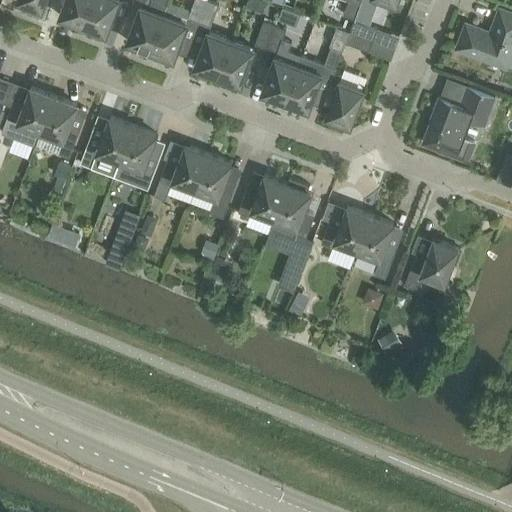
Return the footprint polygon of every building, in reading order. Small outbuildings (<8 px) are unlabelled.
[(17,0),(18,0),(42,9),(45,0),(17,0)] [(65,0),(60,16),(83,25),(92,0),(65,0)] [(118,0),(92,0),(83,25),(106,33),(118,0)] [(127,41),(150,50),(164,14),(150,9),(152,4),(152,0),(134,0),(144,4),(143,6),(140,5),(127,41)] [(187,23),(197,27),(207,1),(204,0),(193,0),(189,12),(168,4),(164,14),(150,50),(173,59),(187,23)] [(344,0),(347,1),(341,15),(352,19),(358,0),(344,0)] [(207,1),(197,27),(207,30),(216,4),(207,1)] [(511,49),(511,13),(500,9),(490,33),(466,24),(457,48),(506,66),(511,49)] [(349,31),(393,47),(397,37),(353,21),(349,31)] [(253,45),(266,49),(274,27),(261,22),(253,45)] [(284,30),(274,27),(266,49),(276,53),(284,30)] [(218,75),(231,39),(208,31),(194,67),(218,75)] [(393,47),(349,31),(344,43),(389,60),(393,47)] [(254,48),(231,39),(218,75),(241,84),(254,48)] [(320,73),(298,65),(285,101),(308,109),(322,73),(330,77),(340,51),(330,47),(320,73)] [(285,101),(298,65),(275,56),(262,92),(285,101)] [(363,89),(331,77),(328,85),(337,88),(326,116),(350,125),(363,89)] [(35,146),(41,130),(54,95),(31,86),(24,106),(13,101),(1,134),(35,146)] [(496,96),(467,86),(460,104),(454,102),(454,103),(438,97),(432,113),(437,115),(433,124),(432,123),(426,138),(428,143),(456,154),(462,139),(463,139),(471,120),(484,125),(496,96)] [(41,130),(64,139),(58,155),(69,159),(81,127),(70,123),(77,104),(54,95),(41,130)] [(120,160),(133,125),(110,116),(103,135),(92,131),(80,163),(94,168),(100,153),(120,160)] [(133,125),(114,176),(148,189),(164,147),(153,142),(156,134),(133,125)] [(173,180),(195,189),(209,153),(186,145),(178,164),(167,160),(154,196),(165,200),(173,180)] [(232,162),(209,153),(195,189),(215,196),(209,212),(223,217),(235,185),(224,181),(232,162)] [(71,166),(61,162),(56,176),(66,180),(71,166)] [(274,218),(288,183),(265,174),(257,194),(247,190),(238,212),(249,216),(252,210),(274,218)] [(308,191),(288,183),(274,218),(297,227),(295,233),(306,238),(314,215),(304,211),(311,192),(308,191)] [(357,250),(371,214),(348,206),(340,225),(329,221),(321,243),(332,247),(335,241),(357,250)] [(371,214),(357,250),(380,258),(374,274),(385,278),(397,246),(386,242),(394,223),(371,214)] [(55,222),(50,234),(62,238),(66,227),(55,222)] [(117,234),(106,262),(121,268),(132,240),(117,234)] [(461,248),(434,238),(427,257),(416,253),(404,285),(418,290),(424,275),(445,282),(452,262),(456,263),(461,248)] [(208,240),(202,255),(209,258),(211,255),(217,257),(221,245),(208,240)] [(307,256),(292,251),(287,267),(302,272),(307,256)] [(226,277),(211,271),(206,285),(220,290),(226,277)] [(368,303),(383,309),(390,294),(374,288),(368,303)] [(313,301),(298,293),(290,309),(304,317),(313,301)] [(400,346),(390,330),(377,339),(387,354),(400,346)]
